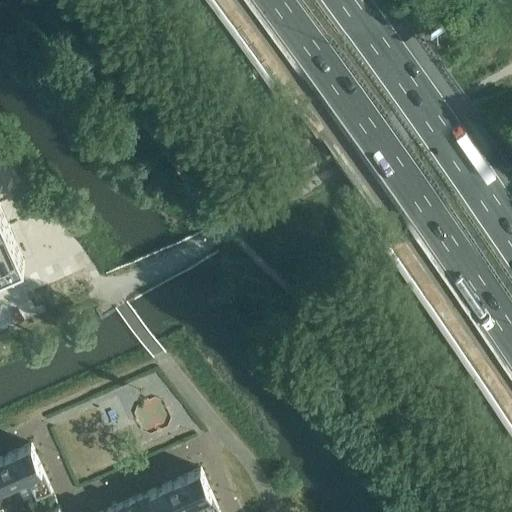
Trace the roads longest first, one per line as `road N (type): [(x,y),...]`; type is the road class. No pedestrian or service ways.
road 1 (motorway): [(267,0),(511,348)]
road 2 (motorway): [(511,239),(342,0)]
